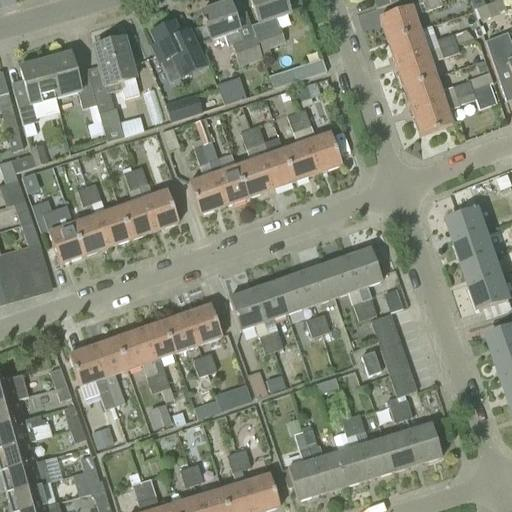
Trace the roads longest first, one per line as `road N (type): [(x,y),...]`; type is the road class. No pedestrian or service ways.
road 1 (residential): [(0,328),(397,189)]
road 2 (residential): [(497,482),(397,189)]
road 3 (residential): [(397,189),(330,0)]
road 4 (residential): [(397,189),(511,144)]
